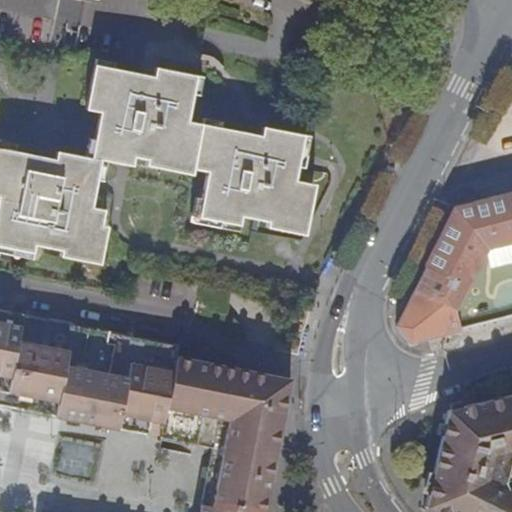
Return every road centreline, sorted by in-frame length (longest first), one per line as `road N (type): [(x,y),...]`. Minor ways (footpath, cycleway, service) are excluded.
road 1 (secondary): [(398,215),(508,0)]
road 2 (secondary): [(398,215),(344,290),(324,345),(317,404)]
road 3 (secondary): [(357,394),(364,315),(398,215)]
road 4 (tertiary): [(511,354),(357,394)]
road 5 (secondary): [(396,511),(362,451),(357,394)]
